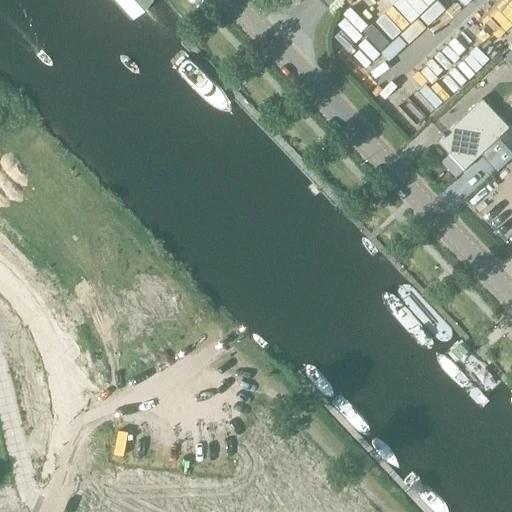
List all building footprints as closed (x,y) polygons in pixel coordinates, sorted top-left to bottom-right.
[(109,0),(134,27),(158,5),(153,0),(109,0)] [(388,25),(400,16),(388,0),(374,0),(371,2),(388,25)] [(511,6),(507,0),(504,0),(489,12),(505,34),(511,28),(511,6)] [(485,14),(444,52),(464,73),(504,35),(485,14)] [(341,16),(327,28),(336,38),(330,44),(339,54),(359,35),(341,16)] [(358,76),(394,42),(377,24),(341,58),(358,76)] [(511,62),(511,40),(502,49),(511,62)] [(441,138),(437,142),(464,171),(498,139),(511,153),(511,124),(509,128),(482,99),(444,135),(444,134),(441,137),(441,138)] [(0,140),(0,211),(29,184),(5,158),(12,152),(0,140)]
